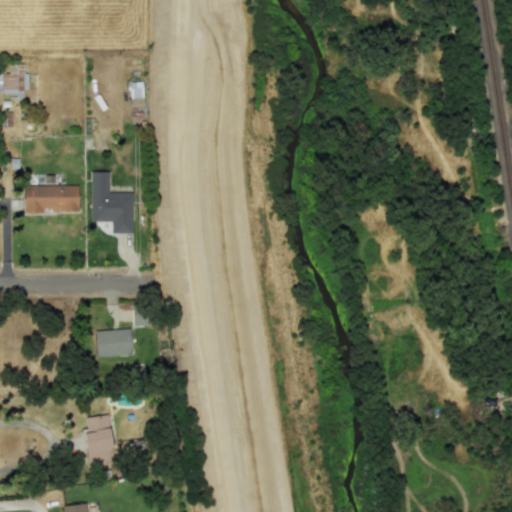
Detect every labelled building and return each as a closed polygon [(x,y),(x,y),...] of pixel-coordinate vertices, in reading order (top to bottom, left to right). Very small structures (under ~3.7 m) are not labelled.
[(0,91),(7,91),(7,98),(21,98),(21,89),(24,89),(24,64),(7,64),(7,73),(0,73),(0,91)] [(142,106),(141,81),(128,82),(129,106),(142,106)] [(90,223),(90,175),(107,175),(108,193),(132,193),(133,235),(110,235),(110,223),(90,223)] [(22,188),(77,186),(78,213),(23,215),(22,188)] [(130,355),(129,329),(93,329),(94,355),(130,355)] [(110,463),(106,414),(83,416),(84,428),(82,429),(85,465),(110,463)] [(84,511),(84,503),(58,505),(58,511),(84,511)]
